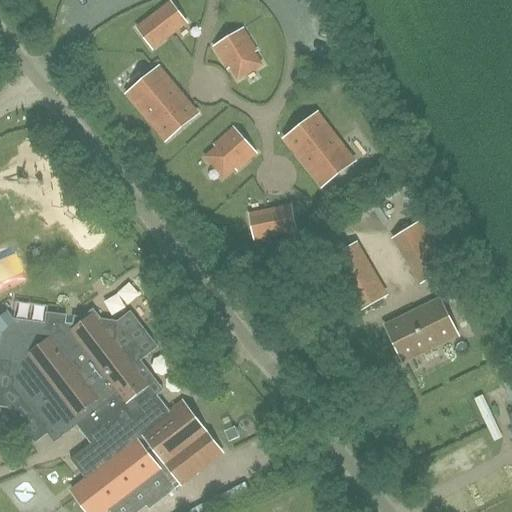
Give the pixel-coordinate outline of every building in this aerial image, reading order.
[(173,33),(186,23),(171,4),(137,29),(152,49),(165,39),(162,35),(170,29),(173,33)] [(228,69),(230,68),(233,66),(238,75),(256,63),(251,55),(256,52),(242,30),(214,47),(228,69)] [(166,141),(197,115),(159,69),(128,95),(166,141)] [(285,139),(322,187),(354,162),(317,115),(285,139)] [(215,146),(216,148),(218,151),(211,157),(225,173),(233,166),(236,171),(255,154),(234,129),(215,146)] [(399,183),(343,211),(351,226),(374,215),(373,212),(406,196),(399,183)] [(254,240),(296,232),(291,207),(275,210),(276,215),(266,217),(265,212),(249,216),(254,240)] [(417,284),(444,275),(427,225),(401,234),(417,284)] [(0,284),(27,274),(17,248),(0,254),(0,284)] [(439,301),(412,314),(386,327),(403,363),(457,336),(439,301)] [(54,443),(77,426),(92,445),(101,438),(106,444),(134,422),(182,485),(225,452),(186,401),(173,411),(160,393),(150,400),(143,391),(148,387),(132,367),(134,353),(120,352),(114,344),(116,327),(100,325),(94,316),(83,323),(78,322),(77,325),(53,322),(52,328),(14,323),(4,330),(0,358),(0,360),(11,362),(9,377),(14,378),(12,388),(54,443)] [(486,396),(477,401),(497,442),(506,437),(486,396)] [(260,441),(265,456),(277,453),(272,437),(260,441)] [(147,443),(75,461),(88,511),(160,493),(147,443)]
